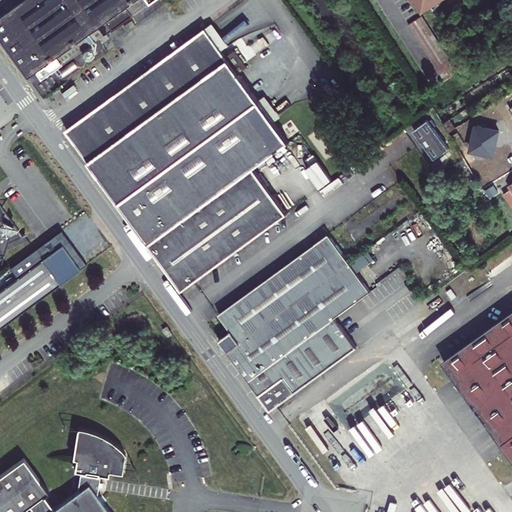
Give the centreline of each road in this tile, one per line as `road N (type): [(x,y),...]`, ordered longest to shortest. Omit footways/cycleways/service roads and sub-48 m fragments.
road 1 (tertiary): [(141,261),(324,511)]
road 2 (tertiary): [(0,67),(141,261)]
road 3 (unknown): [(344,511),(436,443),(446,422),(503,499)]
road 4 (residential): [(141,261),(0,366)]
